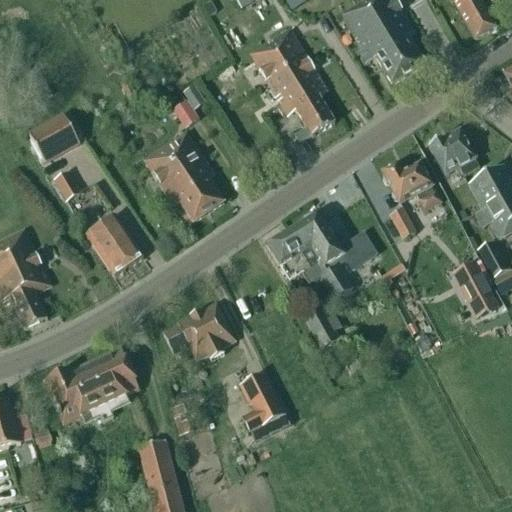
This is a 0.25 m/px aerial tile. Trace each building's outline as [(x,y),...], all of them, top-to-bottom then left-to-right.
[(262,0),(233,0),(241,12),(262,0)] [(283,0),(291,12),(310,0),(283,0)] [(392,88),(425,68),(408,40),(414,36),(392,0),(369,0),(340,18),(360,52),(355,55),(364,69),(376,62),(392,88)] [(483,9),(497,0),(451,0),(476,43),(496,31),(483,9)] [(210,6),(203,10),(209,20),(216,16),(210,6)] [(312,140),(334,127),(319,100),(327,95),(290,33),(264,49),(262,45),(257,47),(260,51),(250,57),(287,119),(296,114),(312,140)] [(511,70),(503,75),(511,91),(511,70)] [(194,90),(183,97),(194,114),(204,107),(194,90)] [(187,105),(173,113),(178,121),(183,118),(190,128),(198,123),(187,105)] [(64,120),(29,139),(44,166),(79,147),(64,120)] [(463,178),(479,169),(460,134),(445,143),(444,142),(429,150),(445,179),(459,172),(463,178)] [(163,194),(206,166),(186,136),(144,164),(163,194)] [(206,166),(163,194),(174,210),(180,206),(193,226),(224,206),(208,182),(214,178),(206,166)] [(400,172),(398,167),(382,176),(400,208),(416,199),(425,215),(441,206),(420,167),(409,173),(407,168),(400,172)] [(502,170),(467,190),(500,245),(511,238),(511,189),(511,188),(511,187),(508,181),(507,182),(503,175),(504,174),(502,170)] [(68,176),(54,184),(63,199),(77,190),(68,176)] [(273,185),(270,180),(261,186),(264,191),(273,185)] [(403,213),(390,220),(403,243),(415,236),(403,213)] [(302,257),(311,271),(314,269),(335,304),(352,294),(337,271),(347,265),(352,274),(376,259),(363,237),(341,251),(318,215),(286,235),(301,258),(302,257)] [(86,240),(114,282),(143,262),(115,221),(86,240)] [(25,334),(47,323),(35,298),(51,290),(24,233),(0,245),(0,297),(4,305),(2,306),(8,317),(15,313),(25,334)] [(290,284),(311,271),(302,257),(301,258),(286,235),(267,247),(290,284)] [(494,282),(509,274),(492,244),(478,252),(494,282)] [(511,272),(509,274),(494,282),(491,284),(500,300),(511,293),(511,272)] [(482,281),(464,290),(480,320),(498,311),(482,281)] [(353,310),(347,301),(333,309),(340,319),(353,310)] [(236,345),(217,307),(177,327),(178,329),(163,337),(174,359),(189,351),(196,365),(209,359),(211,364),(224,358),(222,352),(236,345)] [(335,319),(328,323),(322,313),(305,322),(320,350),(337,340),(334,334),(341,330),(335,319)] [(73,376),(71,372),(44,385),(64,428),(97,413),(103,426),(113,421),(107,408),(139,393),(121,354),(73,376)] [(344,365),(352,381),(363,376),(355,359),(344,365)] [(286,418),(265,376),(240,388),(253,415),(242,421),(249,436),(286,418)] [(0,453),(21,447),(8,401),(0,403),(0,453)] [(49,434),(33,439),(36,448),(38,447),(40,452),(52,448),(50,444),(51,443),(49,434)] [(182,511),(165,445),(138,452),(153,511),(182,511)] [(48,511),(44,494),(26,499),(28,508),(25,509),(25,511),(48,511)]
